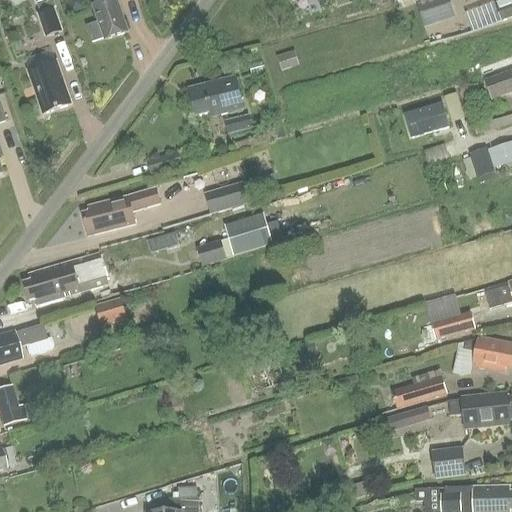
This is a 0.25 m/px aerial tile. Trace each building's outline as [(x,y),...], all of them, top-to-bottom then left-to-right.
[(48,38),(65,33),(56,9),(55,9),(51,0),(50,0),(39,4),(42,13),(39,15),(48,38)] [(72,16),(86,11),(82,0),(69,0),(67,1),(72,16)] [(86,28),(88,33),(92,45),(104,40),(105,43),(129,35),(117,0),(116,0),(93,8),(99,24),(86,28)] [(425,29),(453,20),(455,20),(448,0),(434,0),(417,5),(425,29)] [(511,12),(511,0),(493,0),(500,17),(511,12)] [(288,55),(278,58),(282,72),(292,69),(288,55)] [(44,117),(72,107),(57,64),(29,73),(44,117)] [(511,74),(486,82),(491,101),(511,95),(511,74)] [(213,120),(244,112),(236,80),(189,92),(197,119),(211,115),(213,120)] [(411,140),(450,129),(443,105),(404,116),(411,140)] [(250,117),(226,124),(229,137),(253,130),(250,117)] [(272,136),(274,143),(286,139),(284,132),(272,136)] [(236,153),(267,145),(264,137),(234,145),(236,153)] [(469,156),(477,179),(495,174),(487,150),(469,156)] [(244,187),(206,199),(211,217),(211,218),(249,206),(244,187)] [(161,207),(157,191),(89,209),(90,215),(83,217),(89,239),(136,226),(133,215),(161,207)] [(264,217),(225,229),(234,259),(273,247),(264,217)] [(176,232),(160,237),(166,256),(182,251),(176,232)] [(203,269),(227,262),(222,243),(198,250),(203,269)] [(32,283),(25,285),(30,303),(36,301),(38,307),(82,295),(108,287),(99,258),(73,265),(30,277),(32,283)] [(115,295),(145,286),(137,260),(107,269),(115,295)] [(511,282),(484,291),(485,295),(491,312),(511,305),(511,282)] [(122,300),(95,308),(101,329),(128,321),(122,300)] [(428,312),(437,342),(475,331),(471,315),(452,320),(448,307),(428,312)] [(0,367),(24,361),(20,350),(26,348),(47,342),(43,327),(16,335),(15,334),(0,338),(0,367)] [(465,345),(464,352),(476,354),(473,368),(506,375),(507,370),(511,370),(511,346),(481,340),(465,345)] [(47,342),(26,348),(28,356),(32,358),(51,352),(53,348),(51,341),(47,342)] [(314,343),(302,346),(305,359),(318,355),(314,343)] [(415,388),(393,395),(398,413),(450,397),(444,379),(415,388)] [(20,408),(14,387),(0,391),(0,411),(5,428),(46,415),(41,402),(20,408)] [(462,400),(463,403),(451,405),(452,418),(464,416),(466,432),(511,427),(511,422),(511,400),(509,401),(508,395),(462,400)] [(385,422),(386,426),(388,432),(394,431),(405,427),(414,425),(431,419),(428,409),(411,415),(402,417),(394,420),(386,422),(385,422)] [(0,451),(0,472),(16,468),(10,449),(0,451)] [(463,452),(433,455),(436,482),(466,478),(463,452)] [(369,484),(353,488),(357,502),(372,497),(369,484)] [(511,511),(511,494),(511,495),(511,489),(445,492),(445,498),(442,498),(442,511),(511,511)] [(195,511),(200,511),(199,499),(174,500),(174,511),(195,511)]
